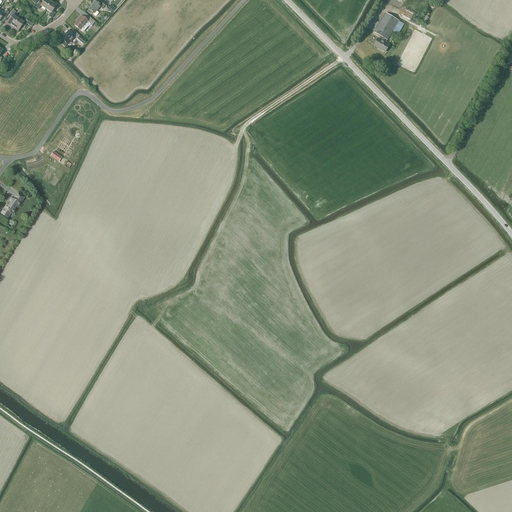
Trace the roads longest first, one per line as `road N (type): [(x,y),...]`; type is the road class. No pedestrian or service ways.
road 1 (tertiary): [(511,234),(286,0)]
road 2 (unclassified): [(243,0),(149,100),(116,111),(75,94),(38,148),(0,157)]
road 3 (track): [(237,141),(243,125),(343,57)]
